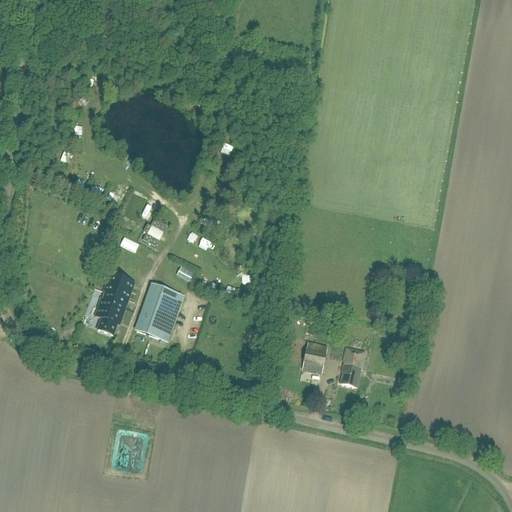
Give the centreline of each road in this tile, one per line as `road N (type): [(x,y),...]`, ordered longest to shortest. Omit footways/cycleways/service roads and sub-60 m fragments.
road 1 (unclassified): [(511,504),(496,482),(451,455),(45,357),(16,333),(0,302)]
road 2 (unclassified): [(0,226),(37,0)]
